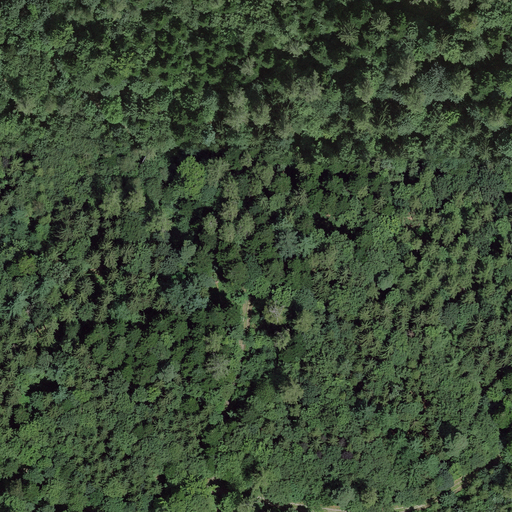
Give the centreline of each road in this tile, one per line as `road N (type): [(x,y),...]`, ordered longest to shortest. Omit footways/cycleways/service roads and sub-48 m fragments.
road 1 (track): [(218,511),(220,432),(244,351),(239,243),(203,189),(76,86)]
road 2 (track): [(511,128),(466,112),(313,86),(76,86)]
road 3 (track): [(511,316),(245,280)]
road 4 (track): [(247,291),(31,261)]
road 5 (track): [(331,511),(218,488),(174,495),(154,511)]
road 6 (track): [(511,440),(453,489),(400,511)]
